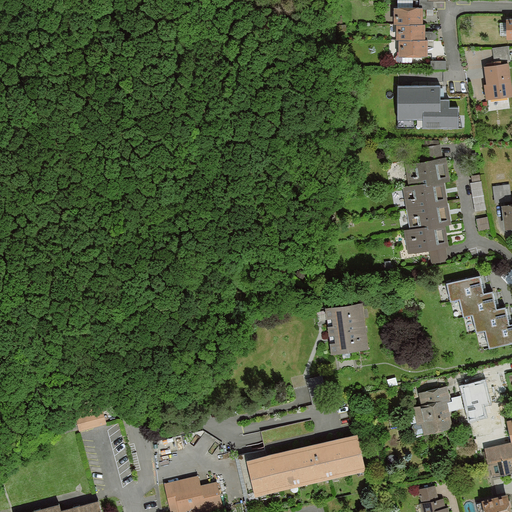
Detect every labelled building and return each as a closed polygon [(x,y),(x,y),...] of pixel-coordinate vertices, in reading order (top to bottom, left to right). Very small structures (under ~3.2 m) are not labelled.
[(398,24),(424,25),(424,9),(396,8),(396,24),(398,24)] [(401,40),(426,40),(426,25),(424,25),(398,24),(398,40),(401,40)] [(428,56),(428,40),(426,40),(401,40),(401,56),(428,56)] [(510,60),(508,46),(492,48),(494,62),(510,60)] [(446,69),(446,60),(431,60),(431,69),(446,69)] [(487,99),(511,95),(508,63),(485,66),(487,85),(485,85),(487,99)] [(415,129),(458,128),(458,107),(449,107),(449,99),(440,99),(440,86),(396,87),(396,119),(415,119),(415,129)] [(406,164),(410,186),(445,180),(451,179),(447,157),(444,157),(442,149),(441,144),(425,147),(427,160),(406,164)] [(469,183),(475,211),(486,209),(480,174),(471,176),(472,182),(469,183)] [(405,187),(408,209),(448,202),(445,180),(410,186),(405,187)] [(511,199),(511,186),(511,182),(496,184),(499,202),(511,199)] [(408,209),(412,230),(445,224),(452,223),(448,202),(408,209)] [(504,228),(511,226),(511,203),(501,205),(504,228)] [(476,219),(478,230),(488,229),(487,217),(476,219)] [(445,246),(449,246),(445,224),(412,230),(405,231),(409,252),(429,249),(432,264),(448,261),(447,254),(445,246)] [(464,318),(473,316),(477,333),(486,331),(489,349),(511,344),(511,324),(509,325),(506,308),(497,310),(493,293),(484,295),(480,278),(448,285),(451,302),(460,300),(464,318)] [(333,352),(367,348),(361,303),(327,307),(333,352)] [(307,379),(312,404),(327,401),(322,375),(307,379)] [(424,433),(451,428),(445,401),(448,400),(446,388),(420,393),(422,406),(414,408),(417,424),(422,423),(424,433)] [(82,432),(107,425),(102,406),(77,413),(82,432)] [(323,443),(331,476),(366,468),(358,434),(323,443)] [(511,442),(487,448),(493,476),(511,472),(511,442)] [(323,443),(290,451),(298,485),(331,476),(323,443)] [(250,460),(258,494),(298,485),(290,451),(250,460)] [(205,511),(224,508),(218,482),(201,486),(198,476),(165,484),(171,511),(205,511)] [(422,511),(448,511),(447,508),(445,509),(443,499),(438,501),(436,492),(434,486),(419,490),(422,503),(421,504),(422,511)] [(511,511),(508,495),(476,503),(478,511),(511,511)] [(102,511),(100,501),(62,510),(62,511),(102,511)]
